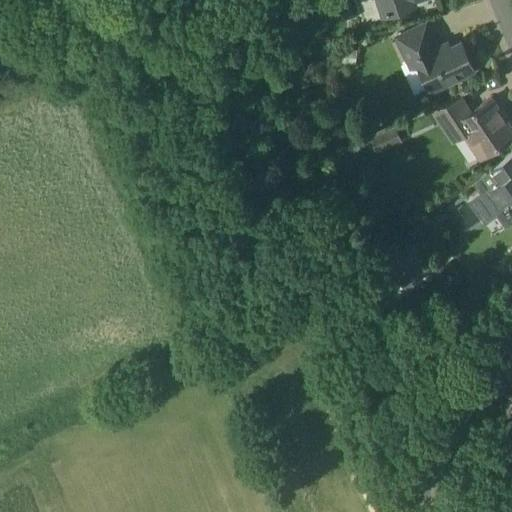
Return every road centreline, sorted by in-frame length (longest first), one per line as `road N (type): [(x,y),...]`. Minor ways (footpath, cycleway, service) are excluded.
road 1 (track): [(418,500),(377,485),(245,177),(216,129),(0,23)]
road 2 (residential): [(413,511),(442,435),(511,317)]
